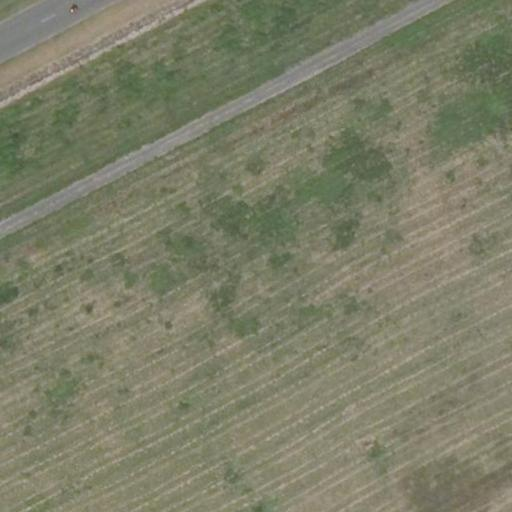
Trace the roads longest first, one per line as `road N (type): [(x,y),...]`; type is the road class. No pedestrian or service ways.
road 1 (track): [(0,235),(448,0)]
road 2 (track): [(184,0),(0,96)]
